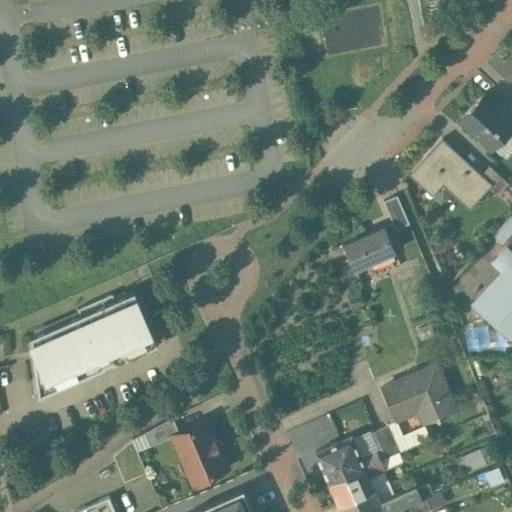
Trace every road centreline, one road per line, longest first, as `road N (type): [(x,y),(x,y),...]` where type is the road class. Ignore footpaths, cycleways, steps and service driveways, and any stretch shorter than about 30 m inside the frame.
road 1 (residential): [(300,511),(226,333),(223,276)]
road 2 (residential): [(356,147),(500,0)]
